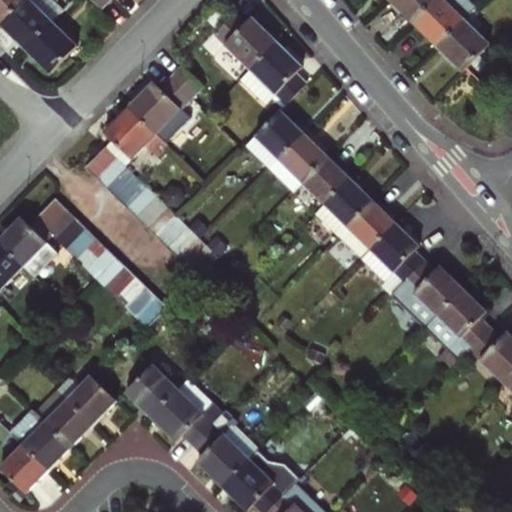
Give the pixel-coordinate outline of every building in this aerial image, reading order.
[(0,0),(0,19),(6,25),(29,0),(0,0)] [(30,49),(56,23),(65,13),(52,0),(29,0),(6,25),(30,49)] [(115,0),(94,0),(106,11),(116,0),(115,0)] [(394,0),(418,23),(440,0),(394,0)] [(440,0),(418,23),(443,47),(469,21),(476,14),(481,8),(472,0),(440,0)] [(488,25),(476,14),(469,21),(482,33),(488,25)] [(256,71),(283,43),(258,18),(251,25),(241,16),(221,37),(256,71)] [(482,33),(469,21),(443,47),(469,72),(495,45),(482,33)] [(56,23),(30,49),(55,73),(81,47),(56,23)] [(256,71),(247,81),(272,105),(281,96),(292,106),(313,85),(303,75),(309,68),(283,43),(256,71)] [(134,107),(162,135),(196,100),(175,80),(165,90),(157,83),(134,107)] [(162,135),(134,107),(109,133),(137,161),(152,146),(162,156),(173,145),(162,135)] [(250,148),(275,173),(311,135),(286,111),(250,148)] [(297,195),(309,183),(334,157),(311,135),(275,173),(297,195)] [(111,149),(90,170),(101,180),(122,159),(111,149)] [(309,183),(332,205),(356,180),(334,157),(309,183)] [(122,159),(101,180),(111,190),(132,169),(122,159)] [(141,178),(132,169),(111,190),(120,199),(141,178)] [(151,187),(141,178),(120,199),(130,209),(151,187)] [(356,180),(332,205),(354,227),(379,202),(356,180)] [(130,209),(140,218),(161,197),(151,187),(130,209)] [(161,197),(140,218),(150,228),(171,207),(161,197)] [(71,211),(61,201),(41,221),(51,231),(71,211)] [(354,227),(378,250),(402,224),(379,202),(354,227)] [(320,217),(343,239),(354,227),(332,205),(320,217)] [(160,238),(182,217),(171,207),(150,228),(160,238)] [(71,211),(51,231),(58,238),(61,241),(81,220),(71,211)] [(171,249),(192,227),(182,217),(160,238),(171,249)] [(26,218),(4,242),(30,267),(53,244),(36,227),(26,218)] [(61,241),(71,250),(90,229),(81,220),(61,241)] [(51,231),(41,221),(36,227),(53,244),(58,238),(51,231)] [(366,262),(400,296),(433,262),(422,251),(425,247),(402,224),(378,250),(366,262)] [(182,258),(202,237),(192,227),(171,249),(182,258)] [(343,239),(366,262),(378,250),(354,227),(343,239)] [(71,250),(81,260),(101,240),(90,229),(71,250)] [(192,269),(213,247),(208,243),(202,237),(182,258),(192,269)] [(81,260),(91,270),(111,249),(101,240),(81,260)] [(0,298),(30,267),(4,242),(0,245),(0,298)] [(202,279),(223,257),(213,247),(192,269),(202,279)] [(111,249),(91,270),(101,280),(121,259),(111,249)] [(101,280),(102,280),(112,290),(131,269),(121,259),(101,280)] [(400,296),(432,328),(469,290),(446,268),(442,271),(433,262),(400,296)] [(131,269),(112,290),(122,300),(142,280),(131,269)] [(122,300),(132,310),(152,289),(142,280),(122,300)] [(132,310),(142,320),(162,299),(152,289),(132,310)] [(467,362),(477,351),(498,329),(488,319),(493,314),(469,290),(432,328),(467,362)] [(142,320),(153,330),(172,310),(162,299),(142,320)] [(477,351),(511,384),(511,334),(508,339),(498,329),(477,351)] [(158,415),(185,387),(159,363),(133,391),(158,415)] [(73,375),(62,388),(74,399),(86,387),(73,375)] [(86,387),(74,399),(99,424),(122,400),(97,376),(86,387)] [(219,401),(194,377),(185,387),(158,415),(183,439),(190,433),(200,443),(220,422),(209,411),(219,401)] [(62,388),(40,411),(51,422),(74,399),(62,388)] [(74,399),(51,422),(77,447),(99,424),(74,399)] [(16,435),(28,446),(53,471),(77,447),(51,422),(40,411),(16,435)] [(220,422),(200,443),(210,452),(203,459),(229,485),(256,457),(231,433),(239,425),(241,423),(230,412),(220,422)] [(264,449),(239,425),(231,433),(256,457),(264,449)] [(53,471),(28,446),(6,470),(31,494),(53,471)] [(256,457),(229,485),(255,510),(262,503),(271,511),(273,511),(292,492),(256,457)] [(312,511),(292,492),(273,511),(312,511)]
